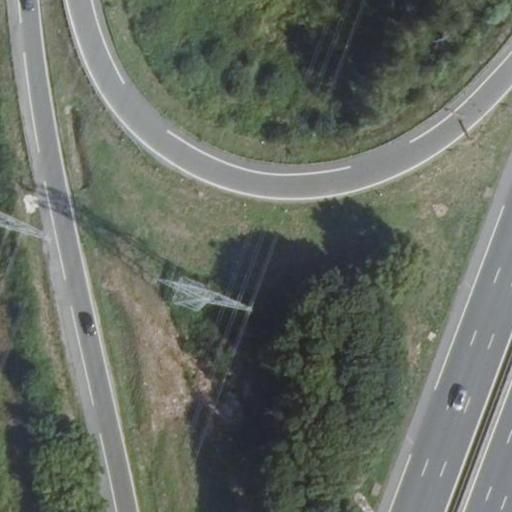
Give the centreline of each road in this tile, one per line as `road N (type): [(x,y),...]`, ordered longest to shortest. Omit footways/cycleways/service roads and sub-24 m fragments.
road 1 (motorway): [(511,67),(440,135),(393,163),(352,179),(270,186),(206,168),(160,142),(109,82),(78,0)]
road 2 (motorway): [(28,0),(64,231),(126,511)]
road 3 (motorway): [(511,259),(417,511)]
